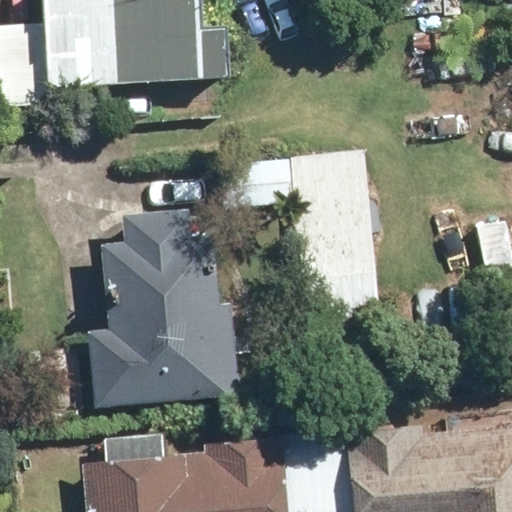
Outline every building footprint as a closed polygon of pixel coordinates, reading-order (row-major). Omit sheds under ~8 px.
[(43,0),(47,85),(231,77),(229,27),(201,29),(199,0),(43,0)] [(360,148),(222,162),(227,209),(286,203),(301,345),(379,337),(360,148)] [(125,239),(101,241),(108,327),(87,329),(93,406),(229,396),(216,231),(192,233),(190,207),(123,212),(125,239)] [(511,511),(511,421),(340,434),(345,511),(511,511)] [(291,511),(287,442),(81,456),(84,511),(291,511)]
